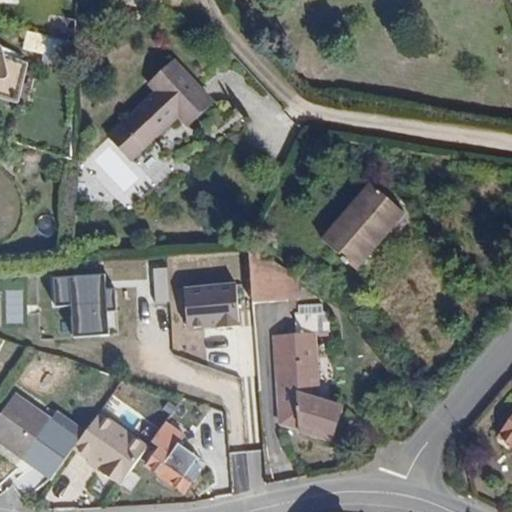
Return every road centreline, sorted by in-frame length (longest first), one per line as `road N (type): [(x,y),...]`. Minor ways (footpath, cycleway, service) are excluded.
road 1 (unknown): [(511,147),(308,115),(218,0)]
road 2 (residential): [(400,494),(423,446),(511,347)]
road 3 (tertiary): [(241,511),(345,491),(400,494)]
